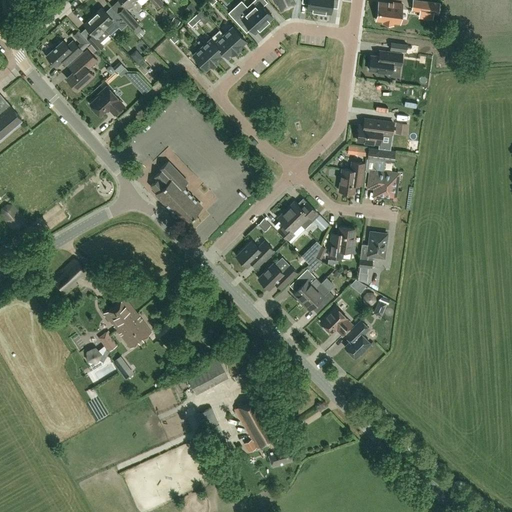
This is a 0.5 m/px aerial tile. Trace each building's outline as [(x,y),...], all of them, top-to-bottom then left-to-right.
[(2,0),(3,12),(23,11),(22,0),(2,0)] [(139,10),(142,7),(135,0),(119,0),(129,10),(133,7),(135,10),(139,10)] [(149,0),(157,8),(163,3),(160,0),(149,0)] [(267,2),(265,0),(253,0),(247,6),(264,25),(273,17),(263,6),(267,2)] [(319,12),(320,0),(308,0),(307,10),(319,12)] [(332,0),(320,0),(319,12),(330,13),(332,0)] [(438,13),(439,3),(421,1),(414,0),(412,0),(411,10),(420,11),(438,13)] [(392,22),(400,23),(402,4),(394,3),(394,4),(378,2),(376,20),(384,21),(384,24),(392,25),(392,22)] [(192,5),(186,11),(190,16),(197,10),(192,5)] [(264,25),(247,6),(238,14),(237,13),(232,17),(241,26),(245,22),(255,33),(264,25)] [(139,23),(124,7),(117,13),(126,23),(132,29),(139,23)] [(111,19),(101,8),(92,16),(109,34),(118,27),(120,29),(126,23),(117,13),(111,19)] [(201,18),(196,14),(192,18),(196,23),(201,18)] [(101,42),(109,34),(92,16),(84,24),(93,34),(87,39),(91,44),(96,50),(97,50),(98,51),(104,46),(101,42)] [(196,23),(192,18),(187,22),(192,27),(196,23)] [(138,26),(133,31),(140,38),(144,33),(138,26)] [(232,26),(223,35),(237,50),(243,45),(242,45),(246,41),(232,26)] [(174,34),(170,38),(174,43),(179,39),(174,34)] [(232,55),(237,50),(223,35),(215,42),(229,57),(232,54),(232,55)] [(211,38),(202,46),(215,62),(221,57),(221,56),(224,54),(228,58),(229,57),(215,42),(211,38)] [(87,47),(91,44),(87,39),(82,43),(85,47),(87,46),(87,47)] [(67,46),(63,41),(46,55),(56,66),(67,56),(71,61),(82,51),(73,41),(67,46)] [(93,53),(96,50),(91,44),(87,47),(93,53)] [(210,67),(215,62),(202,46),(192,55),(206,70),(210,66),(210,67)] [(77,89),(93,75),(87,69),(97,60),(87,50),(78,59),(82,64),(67,78),(77,89)] [(400,65),(402,53),(380,50),(379,56),(371,55),(369,70),(391,73),(392,64),(400,65)] [(129,56),(137,64),(143,59),(136,51),(129,56)] [(31,72),(36,68),(30,60),(25,64),(31,72)] [(121,77),(128,70),(124,66),(117,72),(121,77)] [(142,94),(149,87),(145,83),(139,89),(142,94)] [(394,90),(367,85),(365,100),(392,105),(394,90)] [(114,115),(124,106),(107,86),(98,94),(100,95),(90,104),(100,115),(107,109),(109,109),(114,115)] [(0,137),(21,119),(9,105),(0,94),(0,137)] [(391,135),(393,122),(365,118),(364,125),(359,125),(357,140),(380,143),(381,133),(391,135)] [(397,133),(406,134),(407,123),(398,122),(397,133)] [(365,171),(371,172),(369,187),(375,188),(374,195),(374,196),(375,196),(375,195),(394,198),(398,174),(397,174),(378,171),(379,160),(394,162),(395,150),(368,147),(365,171)] [(184,224),(202,207),(183,187),(188,182),(168,161),(159,169),(160,171),(154,177),(157,180),(150,186),(157,192),(155,194),(184,224)] [(361,185),(364,163),(352,161),(351,170),(342,169),(339,191),(353,193),(355,184),(361,185)] [(319,214),(303,198),(297,204),(295,201),(286,210),(305,228),(319,214)] [(14,231),(25,220),(12,204),(1,214),(14,231)] [(291,243),(305,228),(286,210),(278,218),(285,226),(285,228),(281,232),(291,243)] [(353,242),(355,229),(340,227),(339,234),(332,233),(328,256),(341,258),(342,250),(353,252),(355,242),(353,242)] [(371,268),(372,261),(373,256),(384,257),(387,233),(370,231),(368,245),(361,244),(360,252),(361,252),(360,259),(359,259),(358,266),(371,268)] [(260,250),(251,241),(236,256),(247,267),(258,256),(262,261),(273,250),(266,243),(260,250)] [(317,241),(310,247),(317,254),(321,246),(317,241)] [(310,262),(316,267),(322,260),(316,256),(310,262)] [(90,273),(76,258),(64,269),(64,268),(51,280),(62,292),(78,276),(82,280),(90,273)] [(304,268),(305,267),(308,264),(303,258),(298,263),(304,268)] [(282,272),(273,263),(258,278),(269,289),(282,276),(287,282),(296,273),(289,265),(282,272)] [(301,302),(321,283),(307,268),(296,279),(301,284),(301,286),(293,293),(301,302)] [(323,306),(332,297),(334,296),(321,283),(301,302),(309,310),(317,302),(319,302),(323,306)] [(116,329),(137,313),(125,297),(104,313),(116,329)] [(374,313),(381,316),(386,304),(378,301),(374,313)] [(342,334),(351,325),(345,318),(346,318),(336,307),(320,322),(325,326),(324,326),(324,329),(327,331),(329,331),(330,331),(331,332),(336,328),(342,334)] [(130,348),(151,332),(137,313),(116,329),(130,348)] [(355,357),(370,343),(362,335),(369,328),(361,320),(345,335),(350,341),(345,346),(355,357)] [(109,340),(107,338),(102,341),(104,344),(109,351),(116,346),(111,338),(109,340)] [(197,393),(227,376),(216,357),(186,373),(197,393)] [(115,365),(121,373),(129,367),(123,359),(115,365)] [(278,448),(275,438),(279,436),(258,397),(234,409),(252,439),(244,443),(249,451),(256,447),(257,449),(266,443),(269,451),(268,451),(272,465),(291,460),(287,445),(278,448)] [(213,456),(229,450),(211,408),(195,414),(213,456)]
